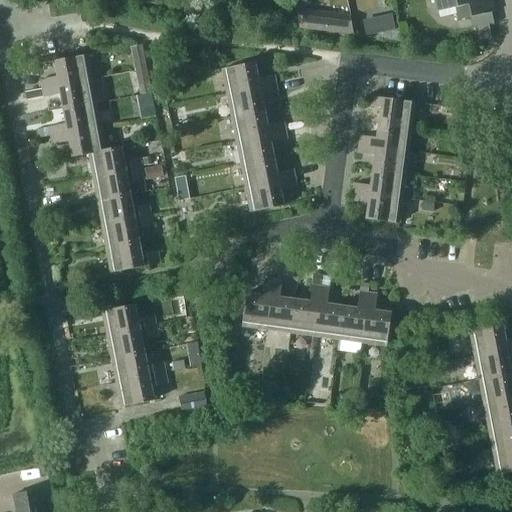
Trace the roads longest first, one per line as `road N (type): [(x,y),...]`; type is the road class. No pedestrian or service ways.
road 1 (residential): [(105,511),(99,475),(68,414),(1,46),(1,6)]
road 2 (residential): [(328,236),(348,73),(360,66),(507,84)]
road 3 (residential): [(511,290),(431,274),(405,257),(328,236)]
